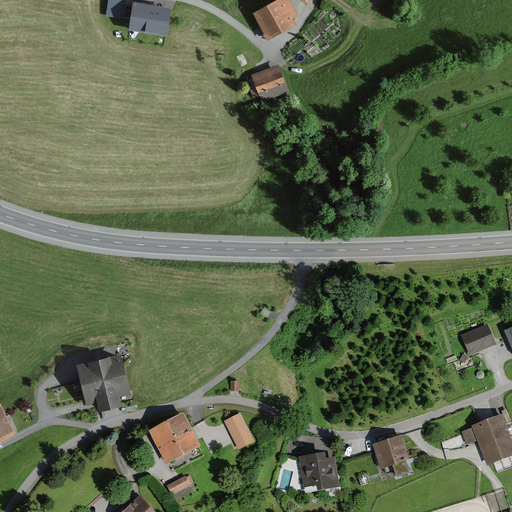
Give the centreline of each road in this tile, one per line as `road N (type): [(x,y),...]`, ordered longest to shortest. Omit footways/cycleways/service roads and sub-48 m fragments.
road 1 (residential): [(185,403),(254,403),(332,434),(358,435),(511,385)]
road 2 (secondary): [(307,250),(107,241),(0,214)]
road 3 (residential): [(6,511),(48,462),(94,430),(185,403)]
road 4 (secondary): [(511,241),(307,250)]
road 5 (residential): [(307,250),(301,287),(270,336),(185,403)]
